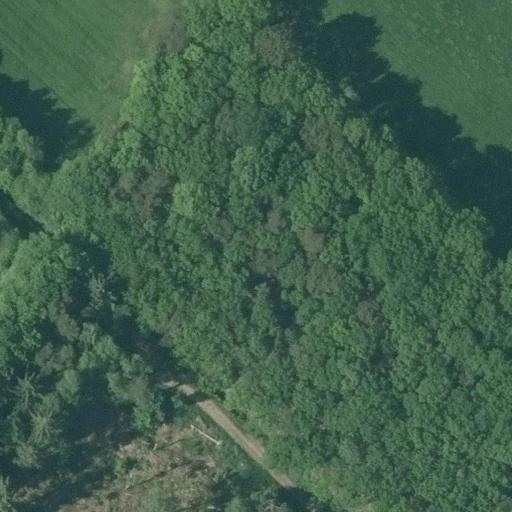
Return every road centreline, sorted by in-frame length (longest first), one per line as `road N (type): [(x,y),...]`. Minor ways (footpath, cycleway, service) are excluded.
road 1 (track): [(186,383),(58,263),(245,0)]
road 2 (track): [(0,406),(85,379),(186,383)]
road 3 (track): [(186,383),(318,511)]
